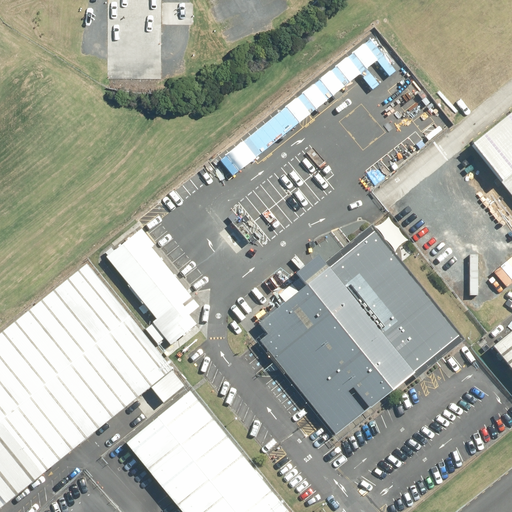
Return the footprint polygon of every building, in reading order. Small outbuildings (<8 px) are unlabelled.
[(156,0),(103,0),(103,83),(157,84),(158,26),(195,26),(195,5),(157,5),(156,0)] [(83,43),(62,34),(55,52),(76,61),(83,43)] [(375,35),(228,155),(236,165),(383,45),(375,35)] [(361,133),(356,137),(366,148),(370,144),(384,160),(412,136),(376,94),(348,118),(361,133)] [(511,112),(469,148),(511,200),(511,112)] [(334,147),(312,122),(286,146),(309,171),(334,147)] [(275,142),(246,166),(275,200),(304,177),(275,142)] [(490,188),(476,170),(467,178),(482,195),(490,188)] [(215,219),(243,196),(230,180),(208,198),(213,204),(208,208),(195,193),(164,219),(172,228),(160,238),(172,252),(184,242),(193,252),(222,227),(215,219)] [(492,189),(483,196),(496,211),(504,204),(492,189)] [(511,214),(506,208),(499,214),(511,229),(511,214)] [(250,223),(241,213),(229,223),(239,234),(250,223)] [(136,231),(106,256),(176,341),(206,317),(136,231)] [(254,326),(262,336),(256,341),(333,436),(454,338),(369,235),(324,272),(313,259),(290,277),(299,289),(254,326)] [(0,507),(171,368),(87,265),(0,335),(0,507)] [(511,328),(488,349),(511,378),(511,328)] [(233,418),(208,387),(197,396),(222,427),(233,418)] [(283,511),(186,394),(120,448),(172,511),(283,511)] [(257,451),(235,424),(226,431),(249,458),(257,451)]
